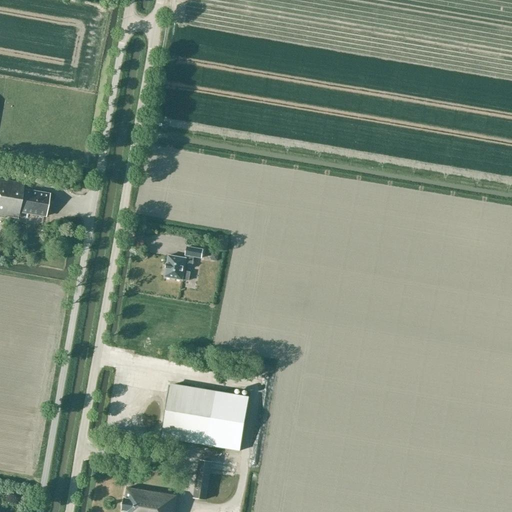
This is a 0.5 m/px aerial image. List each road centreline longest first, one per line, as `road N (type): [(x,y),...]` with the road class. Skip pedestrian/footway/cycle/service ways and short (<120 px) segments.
road 1 (unclassified): [(125,22),(39,511)]
road 2 (unclassified): [(68,511),(155,27)]
